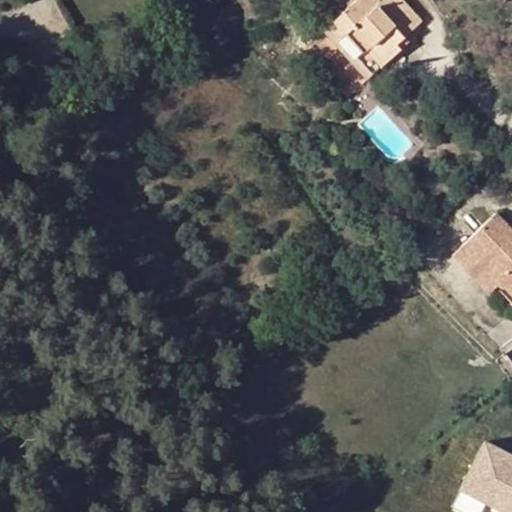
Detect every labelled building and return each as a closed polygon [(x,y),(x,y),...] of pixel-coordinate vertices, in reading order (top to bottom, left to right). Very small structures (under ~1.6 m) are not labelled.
[(378,0),(357,0),(329,25),(340,37),(335,42),(367,79),(400,49),(396,44),(405,36),(421,22),(400,0),(383,0),(381,2),(378,0)] [(340,37),(329,25),(324,30),(335,42),(340,37)] [(409,41),(405,36),(396,44),(400,49),(409,41)] [(463,246),(500,282),(511,294),(511,237),(509,234),(511,231),(511,230),(495,214),(463,246)] [(500,282),(463,246),(454,255),(490,292),(500,282)] [(511,361),(506,354),(497,360),(511,381),(511,361)] [(511,511),(511,453),(486,440),(461,489),(508,511),(511,511)] [(508,511),(461,489),(452,506),(463,511),(508,511)]
